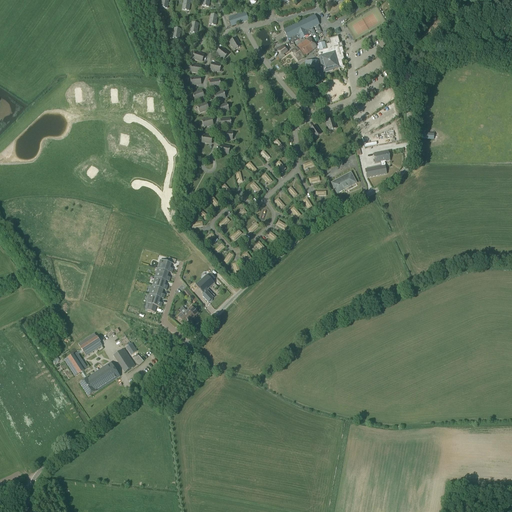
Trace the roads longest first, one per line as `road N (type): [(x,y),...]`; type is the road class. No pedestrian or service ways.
road 1 (unclassified): [(235,295),(317,220),(406,166),(411,129),(398,0)]
road 2 (unclassified): [(32,511),(40,470),(188,343)]
